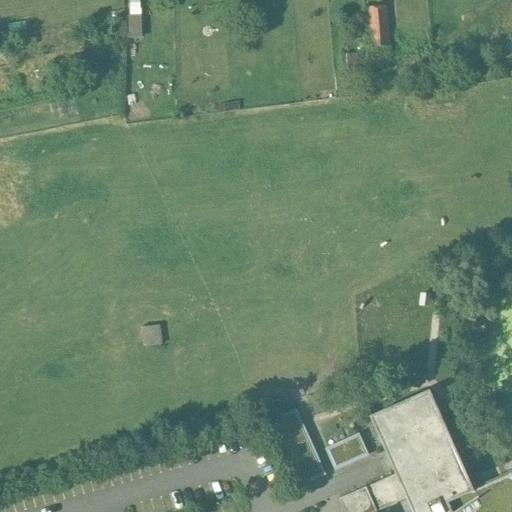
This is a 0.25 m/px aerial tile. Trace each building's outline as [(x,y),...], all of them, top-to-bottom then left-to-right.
[(386,8),(370,9),(374,48),(375,48),(375,52),(379,51),(380,57),(390,56),(386,8)] [(434,25),(440,41),(460,33),(454,18),(434,25)] [(433,296),(422,294),(420,307),(432,308),(433,296)] [(159,325),(138,328),(141,348),(162,345),(159,325)] [(390,463),(396,475),(407,499),(412,511),(450,511),(448,505),(476,492),(431,392),(371,419),(390,463)] [(323,475),(296,413),(274,423),(300,485),(323,475)] [(360,437),(328,451),(336,470),(368,457),(360,437)] [(346,511),(377,511),(407,499),(396,475),(341,500),(346,511)] [(511,511),(511,475),(476,492),(448,505),(450,511),(511,511)]
